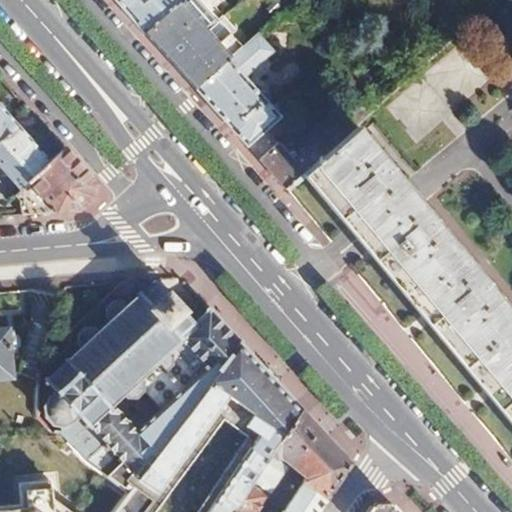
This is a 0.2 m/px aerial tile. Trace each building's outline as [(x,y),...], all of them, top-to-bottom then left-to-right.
[(113,0),(144,34),(178,4),(182,0),(113,0)] [(182,0),(178,4),(144,34),(169,62),(216,21),(196,0),(182,0)] [(216,21),(169,62),(183,79),(193,89),(228,58),(239,48),(216,21)] [(228,58),(193,89),(256,160),(275,143),(263,130),(277,117),(242,78),(271,52),(255,34),(236,51),(228,58)] [(378,107),(367,94),(340,118),(352,131),(367,118),(378,107)] [(0,106),(0,140),(16,125),(0,106)] [(275,143),(256,160),(285,193),(302,178),(346,137),(334,124),(301,153),(302,154),(292,162),(291,161),(287,157),(275,143)] [(49,162),(16,125),(0,140),(0,162),(21,187),(49,162)] [(338,221),(343,217),(511,418),(511,315),(352,131),(346,137),(302,178),(338,221)] [(301,153),(297,148),(287,157),(291,161),(301,153)] [(21,187),(17,191),(21,195),(23,214),(78,209),(95,194),(94,183),(64,149),(49,162),(21,187)] [(74,341),(79,347),(44,381),(54,392),(44,401),(41,412),(42,418),(47,423),(51,428),(59,430),(68,427),(79,417),(85,424),(108,403),(119,392),(125,397),(133,398),(140,393),(140,386),(134,379),(152,363),(157,368),(164,369),(171,363),(173,355),(166,347),(167,346),(175,339),(192,322),(153,278),(126,304),(121,299),(116,298),(106,306),(106,313),(110,318),(95,333),(91,327),(84,327),(75,334),(74,341)] [(140,393),(155,410),(134,431),(108,403),(85,424),(103,444),(117,459),(113,463),(131,484),(128,490),(111,511),(140,511),(227,397),(251,416),(244,427),(258,435),(205,511),(229,511),(247,485),(251,480),(268,454),(270,450),(299,406),(209,307),(192,322),(175,339),(200,367),(192,374),(167,346),(166,347),(173,355),(171,363),(164,369),(157,368),(152,363),(134,379),(140,386),(140,393)] [(8,327),(0,327),(0,376),(12,376),(12,372),(10,348),(15,348),(20,343),(19,337),(15,335),(9,334),(8,327)] [(309,511),(341,464),(299,406),(270,450),(268,454),(284,466),(291,481),(270,511),(254,511),(265,496),(247,485),(229,511),(309,511)] [(59,430),(57,436),(100,469),(103,465),(99,461),(105,455),(99,447),(103,444),(85,424),(79,417),(68,427),(59,430)] [(284,466),(268,454),(251,480),(267,491),(284,466)] [(0,507),(0,511),(74,511),(41,486),(9,490),(6,507),(0,507)] [(370,505),(365,511),(398,511),(389,501),(370,505)]
